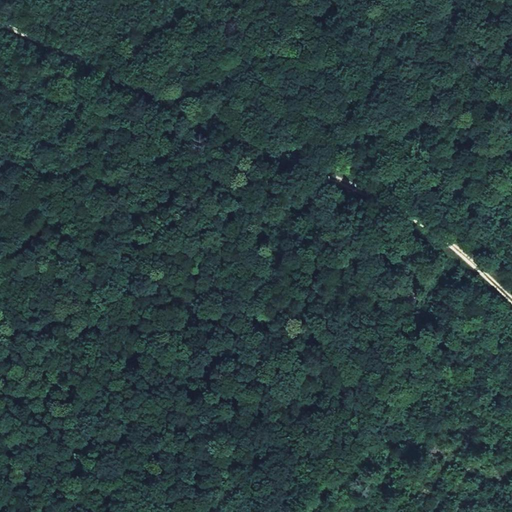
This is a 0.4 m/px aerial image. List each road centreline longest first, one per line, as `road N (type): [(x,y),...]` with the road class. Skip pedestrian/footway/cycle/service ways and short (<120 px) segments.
road 1 (track): [(244,136),(367,193),(461,256),(511,303)]
road 2 (track): [(0,23),(160,98)]
